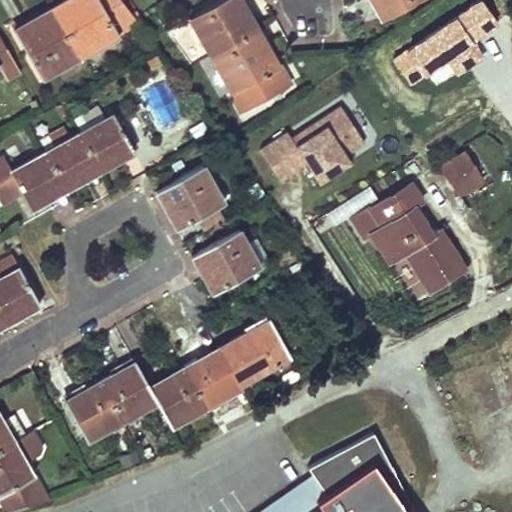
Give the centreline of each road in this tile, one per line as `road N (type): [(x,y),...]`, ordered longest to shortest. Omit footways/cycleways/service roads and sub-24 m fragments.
road 1 (residential): [(96,511),(487,310)]
road 2 (residential): [(79,313),(174,265),(134,199),(74,230)]
